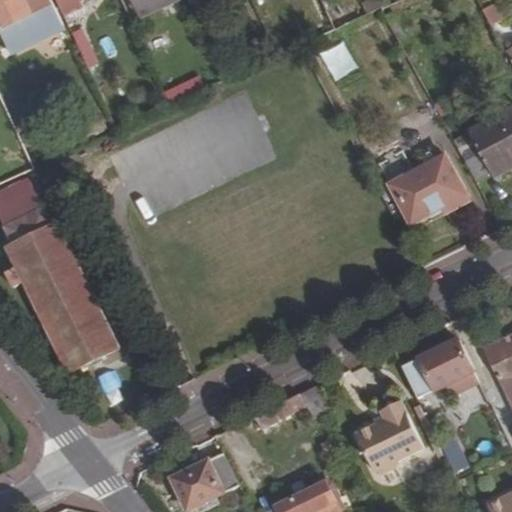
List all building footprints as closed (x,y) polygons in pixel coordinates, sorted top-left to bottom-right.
[(0,0),(0,30),(12,55),(65,30),(50,0),(32,0),(26,3),(25,0),(0,0)] [(59,0),(66,16),(82,9),(79,3),(85,0),(59,0)] [(134,0),(144,20),(185,0),(134,0)] [(493,3),(482,9),(492,26),(503,20),(493,3)] [(91,70),(102,65),(86,30),(75,35),(91,70)] [(495,179),(511,170),(511,109),(470,133),(470,134),(453,142),(475,183),(492,174),(495,179)] [(447,156),(391,186),(412,227),(443,211),(449,207),(452,213),(471,202),(447,156)] [(29,178),(0,192),(0,217),(2,221),(41,202),(29,178)] [(71,373),(119,349),(58,226),(54,228),(41,202),(2,221),(15,247),(10,250),(19,268),(26,283),(71,373)] [(449,207),(443,211),(445,216),(452,213),(449,207)] [(19,268),(8,274),(15,288),(26,283),(19,268)] [(511,343),(508,345),(505,340),(484,351),(501,386),(511,408),(511,343)] [(474,373),(459,342),(420,360),(404,368),(410,380),(419,400),(436,392),(443,389),(448,400),(479,384),(474,373)] [(328,413),(316,389),(303,395),(302,395),(256,418),(263,431),(281,422),(280,422),(309,409),(314,420),(328,413)] [(403,403),(382,413),(385,417),(405,407),(403,403)] [(378,426),(358,436),(376,473),(379,472),(384,474),(397,468),(400,462),(426,449),(405,407),(385,417),(385,418),(387,422),(378,426)] [(468,467),(454,439),(441,445),(455,473),(468,467)] [(174,480),(189,511),(195,508),(216,498),(240,486),(225,455),(174,480)] [(327,483),(276,508),(278,511),(341,511),(337,503),(327,483)] [(203,511),(220,504),(216,498),(195,508),(197,511),(203,511)] [(505,500),(490,507),(492,511),(511,511),(511,501),(507,504),(505,500)]
